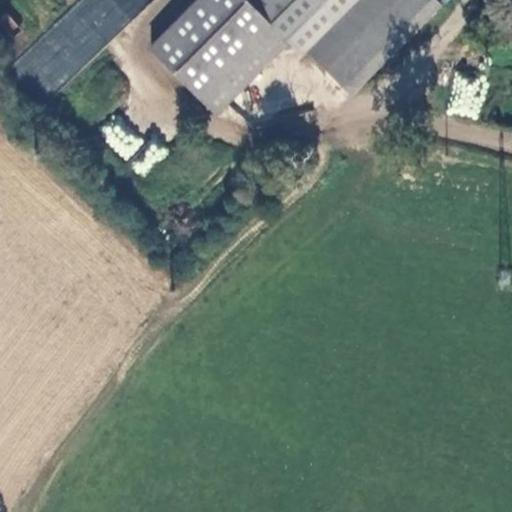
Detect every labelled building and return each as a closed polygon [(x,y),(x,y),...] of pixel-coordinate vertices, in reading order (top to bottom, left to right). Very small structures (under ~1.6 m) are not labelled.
[(48,97),(151,0),(82,0),(15,63),(48,97)] [(223,0),(164,60),(230,124),(300,51),(311,62),(316,57),(357,97),(448,3),(444,0),(223,0)] [(444,0),(448,3),(458,12),(469,0),(444,0)] [(446,113),(477,118),(484,77),(453,72),(446,113)] [(97,131),(125,161),(144,143),(116,113),(97,131)] [(146,175),(165,152),(154,143),(135,167),(146,175)]
